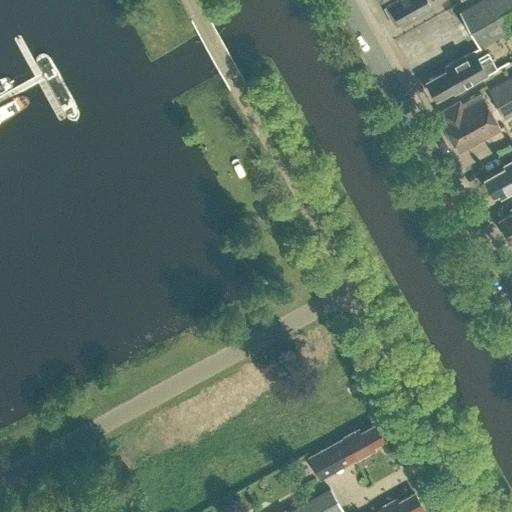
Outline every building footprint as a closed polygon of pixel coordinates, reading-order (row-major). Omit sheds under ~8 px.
[(393,0),(388,3),(389,3),(385,5),(384,8),(393,24),(396,25),(400,23),(400,24),(431,6),(427,0),(393,0)] [(511,0),(474,0),(458,9),(479,45),(511,26),(511,0)] [(444,65),(446,68),(425,80),(435,98),(452,88),(453,91),(496,68),(488,54),(479,60),(473,49),(444,65)] [(511,73),(486,88),(503,119),(511,114),(511,73)] [(437,111),(441,117),(440,118),(458,151),(500,128),(480,92),(460,103),(458,99),(437,111)] [(505,167),(485,178),(493,193),(500,189),(502,194),(511,188),(511,159),(504,164),(505,167)] [(511,210),(498,218),(511,240),(511,239),(511,210)] [(294,362),(284,366),(301,401),(331,387),(326,376),(355,363),(347,348),(351,347),(344,332),(340,334),(337,328),(290,351),(294,362)] [(342,436),(343,437),(310,454),(318,469),(351,451),(355,459),(370,450),(368,446),(383,437),(375,423),(360,431),(356,428),(342,436)] [(342,511),(329,487),(285,511),(284,508),(276,511),(342,511)] [(411,511),(422,506),(414,492),(398,500),(396,497),(382,505),(383,507),(373,511),(411,511)]
